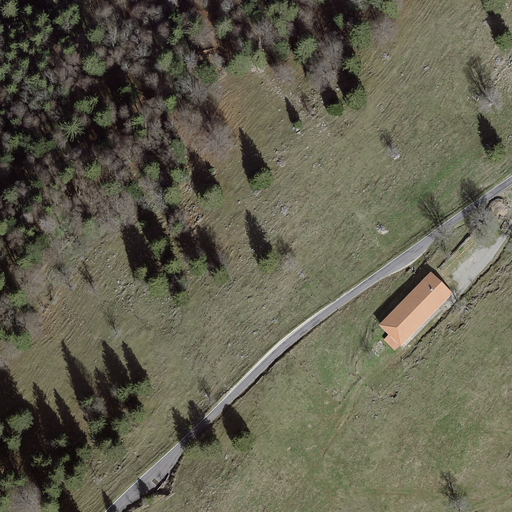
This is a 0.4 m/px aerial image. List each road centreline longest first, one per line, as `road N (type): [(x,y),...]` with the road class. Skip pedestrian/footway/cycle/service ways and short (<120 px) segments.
road 1 (tertiary): [(511,179),(286,343),(110,511)]
road 2 (track): [(511,491),(481,506),(416,491),(340,490),(320,474),(322,451),(359,387),(403,355),(464,283)]
